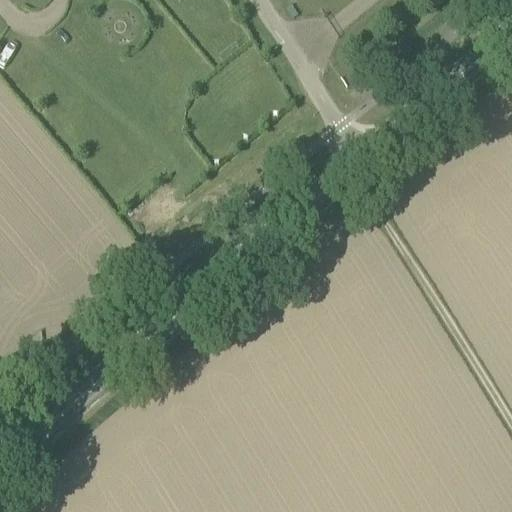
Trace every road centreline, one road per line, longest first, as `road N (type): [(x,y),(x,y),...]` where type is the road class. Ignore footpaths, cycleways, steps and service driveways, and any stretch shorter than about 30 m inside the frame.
road 1 (primary): [(0,466),(363,160)]
road 2 (track): [(511,431),(363,160)]
road 3 (primary): [(363,160),(511,34)]
road 4 (unclassified): [(363,160),(257,0)]
